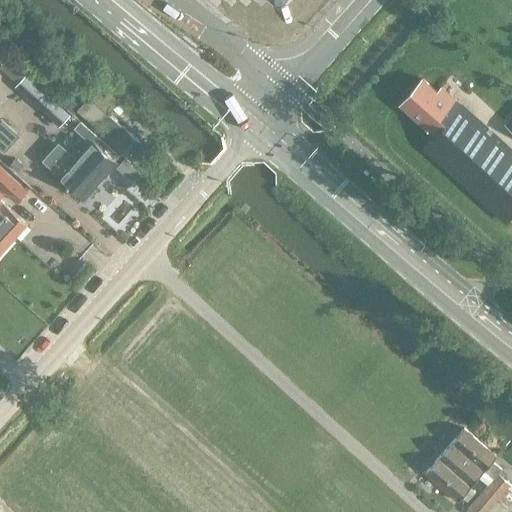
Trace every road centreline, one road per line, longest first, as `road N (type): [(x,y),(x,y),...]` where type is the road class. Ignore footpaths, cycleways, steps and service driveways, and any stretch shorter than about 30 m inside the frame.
road 1 (unclassified): [(0,417),(256,126)]
road 2 (secondary): [(511,340),(256,126)]
road 3 (secondary): [(256,126),(107,0)]
road 4 (unclassified): [(169,0),(287,93)]
road 5 (secondary): [(287,93),(370,0)]
